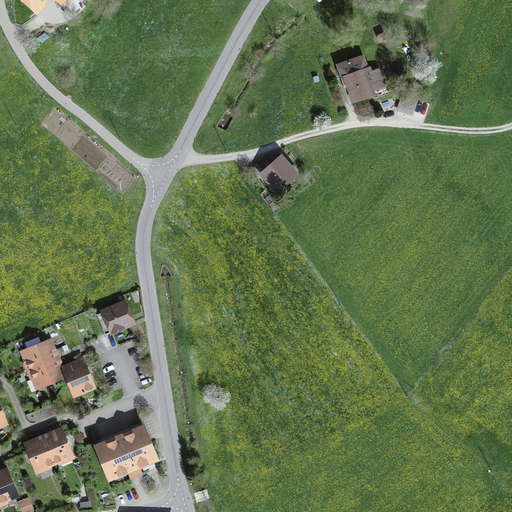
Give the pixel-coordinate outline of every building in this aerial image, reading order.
[(29,0),(37,7),(44,0),(57,0),(75,16),(84,6),(78,0),(77,0),(75,3),(71,0),(29,0)] [(377,36),(380,42),(387,39),(384,33),(377,36)] [(362,57),(339,66),(343,78),(346,77),(354,100),(372,93),(371,91),(385,86),(379,70),(372,72),(370,68),(367,69),(362,57)] [(421,90),(421,87),(411,83),(407,97),(402,95),(397,109),(412,114),(421,90)] [(280,160),(274,154),(260,167),(265,173),(262,176),(271,187),(274,184),(277,188),(293,174),(280,159),(280,160)] [(277,199),(270,205),(274,210),(281,203),(277,199)] [(131,323),(124,304),(98,315),(106,333),(131,323)] [(26,345),(29,351),(24,353),(30,369),(56,359),(49,342),(41,346),(39,339),(36,338),(27,342),(26,345)] [(30,369),(37,385),(62,375),(56,359),(30,369)] [(81,362),(65,368),(76,394),(92,387),(81,362)] [(27,413),(29,419),(42,417),(41,411),(27,413)] [(142,429),(99,446),(111,476),(154,458),(142,429)] [(54,462),(70,456),(60,430),(51,434),(51,436),(44,439),(54,462)] [(38,469),(54,462),(44,439),(37,442),(35,440),(27,444),(38,469)] [(5,470),(0,472),(0,501),(15,495),(5,470)] [(28,499),(20,503),(23,511),(25,511),(32,509),(28,499)]
